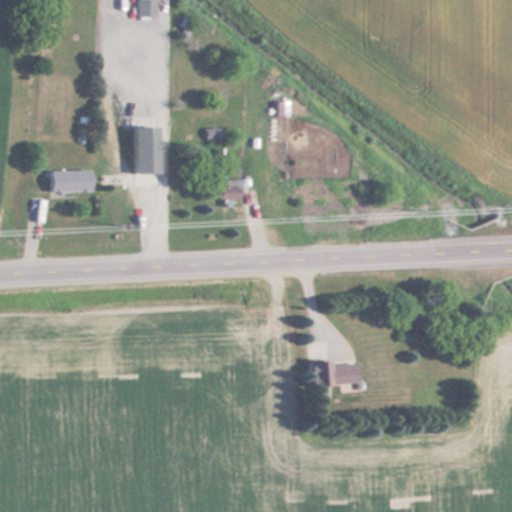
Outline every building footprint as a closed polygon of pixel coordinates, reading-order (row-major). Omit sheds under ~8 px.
[(153,0),(133,0),(133,16),(153,16),(153,0)] [(158,126),(133,127),(134,174),(131,174),(131,185),(154,184),(153,172),(159,172),(158,126)] [(47,191),(92,191),(92,170),(47,170),(47,191)] [(239,179),(220,179),(220,197),(239,197),(239,179)] [(308,362),(308,385),(357,384),(356,363),(330,364),(330,361),(308,362)]
